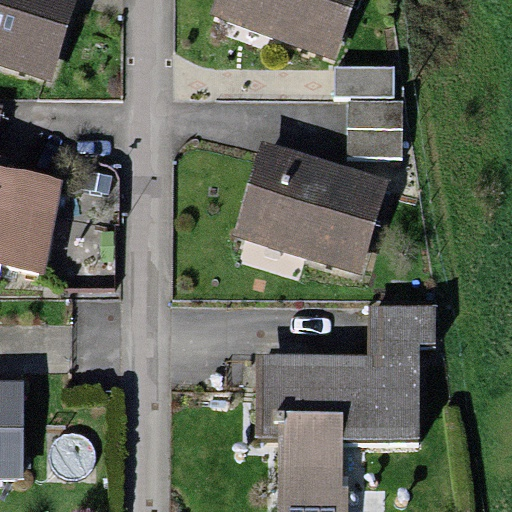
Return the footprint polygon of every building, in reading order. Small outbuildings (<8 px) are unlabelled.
[(0,0),(0,66),(43,78),(63,0),(0,0)] [(215,0),(211,15),(327,52),(343,0),(215,0)] [(344,106),(343,158),(399,159),(400,108),(344,106)] [(256,149),(232,236),(353,270),(378,182),(256,149)] [(0,264),(32,272),(50,188),(0,177),(0,264)] [(252,362),(251,435),(275,435),(337,436),(411,437),(412,343),(425,343),(425,316),(366,315),(366,364),(252,362)] [(0,480),(17,481),(17,392),(0,391),(0,480)] [(335,511),(337,436),(275,435),(274,511),(335,511)]
